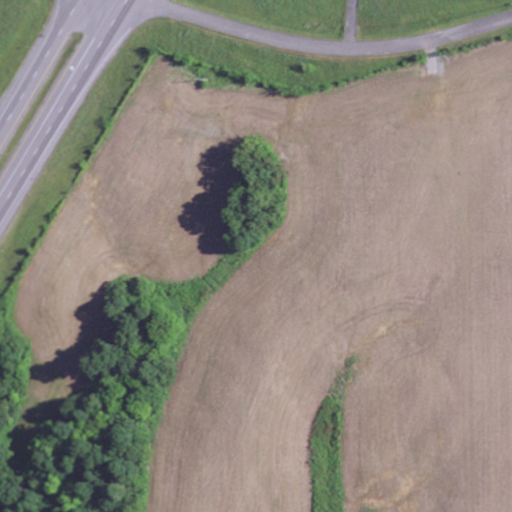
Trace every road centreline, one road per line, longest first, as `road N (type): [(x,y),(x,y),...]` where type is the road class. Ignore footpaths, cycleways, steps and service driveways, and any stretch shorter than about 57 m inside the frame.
road 1 (residential): [(135,0),(341,46),(407,42),(511,12)]
road 2 (trunk): [(0,206),(126,0)]
road 3 (trunk): [(79,0),(0,130)]
